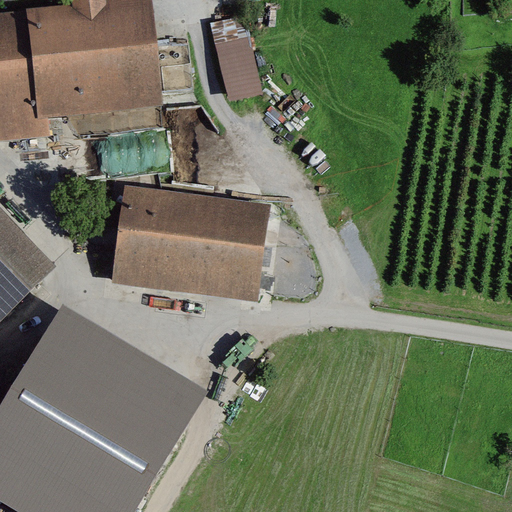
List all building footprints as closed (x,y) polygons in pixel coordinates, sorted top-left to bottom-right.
[(130,5),(0,20),(0,145),(45,140),(43,120),(142,108),(130,5)] [(265,95),(248,17),(215,24),(231,102),(265,95)] [(164,171),(165,138),(92,136),(91,169),(164,171)] [(265,214),(134,191),(118,285),(249,307),(265,214)] [(0,324),(50,276),(0,225),(0,324)] [(143,511),(210,401),(63,314),(0,419),(0,511),(1,511),(143,511)]
